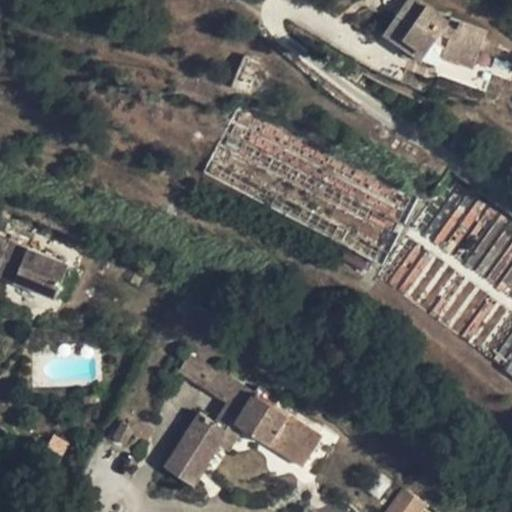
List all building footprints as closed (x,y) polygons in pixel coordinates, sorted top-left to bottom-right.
[(449,21),(418,0),(406,0),(384,33),(422,60),(437,39),(446,46),(443,56),(475,67),(488,31),(450,17),(449,21)] [(437,39),(422,60),(439,66),(443,56),(446,46),(437,39)] [(232,84),(249,91),(262,62),(245,55),(232,84)] [(241,104),(205,172),(383,265),(419,197),(241,104)] [(377,275),(511,372),(511,215),(449,169),(437,185),(440,187),(377,275)] [(0,274),(55,297),(68,264),(8,240),(7,243),(0,239),(0,274)] [(192,306),(185,319),(213,332),(220,319),(192,306)] [(181,367),(229,397),(239,382),(189,354),(181,367)] [(227,401),(229,397),(181,367),(179,371),(227,401)] [(242,411),(254,392),(239,382),(229,397),(227,401),(229,402),(242,411)] [(305,465),(323,436),(318,433),(291,416),(254,392),(242,411),(229,402),(216,422),(200,412),(166,466),(194,484),(220,444),(235,421),(245,427),(305,465)] [(318,433),(324,425),(297,408),(291,416),(318,433)] [(235,421),(220,444),(229,450),(245,427),(235,421)] [(54,435),(42,456),(57,465),(69,443),(54,435)] [(387,511),(420,511),(426,505),(404,489),(387,511)]
